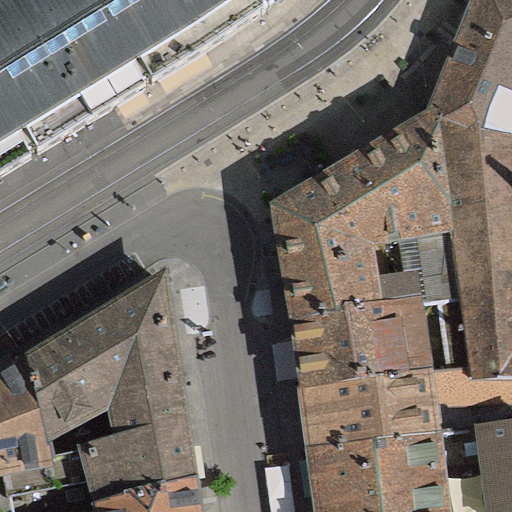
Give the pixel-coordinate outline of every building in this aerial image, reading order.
[(96,0),(0,0),(0,99),(35,158),(151,89),(96,0)] [(96,0),(151,89),(267,14),(252,0),(96,0)] [(252,0),(267,14),(280,0),(252,0)] [(511,62),(511,9),(488,0),(480,0),(436,119),(484,135),(495,106),(511,62)] [(0,99),(0,179),(35,158),(0,99)] [(511,113),(495,106),(484,135),(511,139),(511,113)] [(453,235),(436,119),(279,214),(296,322),(380,313),(376,289),(370,248),(416,241),(453,235)] [(511,139),(484,135),(436,119),(453,235),(463,302),(473,371),(474,380),(511,380),(511,139)] [(406,253),(411,284),(415,308),(443,305),(463,302),(453,235),(416,241),(416,252),(406,253)] [(102,509),(123,503),(195,485),(164,284),(34,361),(46,418),(59,411),(130,373),(141,437),(85,452),(94,483),(101,505),(102,509)] [(411,284),(376,289),(380,313),(397,311),(415,308),(411,284)] [(463,302),(443,305),(453,373),(473,371),(463,302)] [(409,378),(397,311),(380,313),(296,322),(305,392),(409,378)] [(46,418),(34,361),(0,381),(0,474),(1,474),(54,464),(54,459),(46,418)] [(453,373),(430,377),(433,404),(449,403),(454,407),(511,403),(511,380),(474,380),(473,371),(453,373)] [(430,377),(409,378),(305,392),(314,453),(437,437),(433,404),(430,377)] [(54,459),(85,452),(65,423),(61,424),(59,411),(46,418),(54,459)] [(511,511),(511,426),(481,430),(490,511),(511,511)] [(446,511),(437,437),(314,453),(323,511),(446,511)] [(85,452),(54,459),(54,464),(1,474),(0,502),(9,501),(94,483),(85,452)] [(101,505),(94,483),(9,501),(11,511),(95,511),(94,507),(101,505)] [(199,511),(195,485),(123,503),(123,511),(199,511)]
